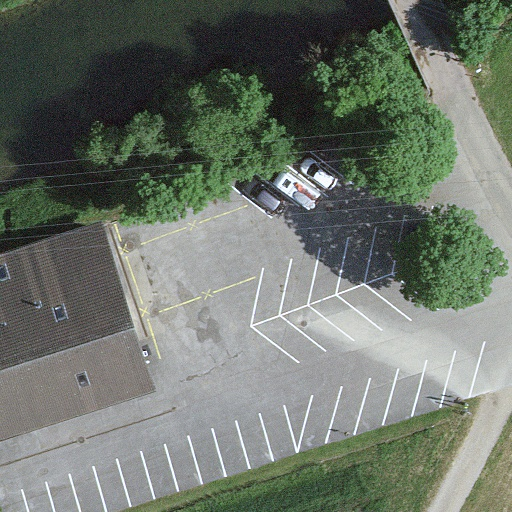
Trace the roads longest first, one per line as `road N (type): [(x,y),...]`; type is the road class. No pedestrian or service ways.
road 1 (unclassified): [(511,203),(416,0)]
road 2 (track): [(443,511),(511,386)]
